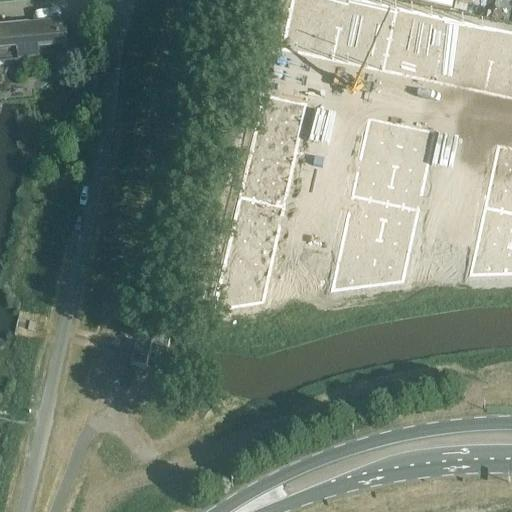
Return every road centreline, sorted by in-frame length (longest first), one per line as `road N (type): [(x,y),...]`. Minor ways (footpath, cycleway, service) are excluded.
road 1 (primary): [(511,424),(402,435),(326,457),(282,475),(237,511)]
road 2 (primary): [(247,511),(444,462),(511,459)]
road 3 (unknown): [(511,277),(357,269),(256,244)]
